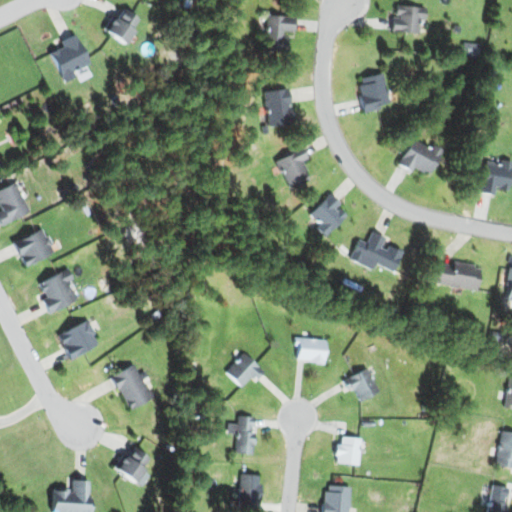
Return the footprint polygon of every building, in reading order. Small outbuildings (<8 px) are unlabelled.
[(100,30),(117,45),(137,21),(119,6),(100,30)] [(389,32),(419,34),(421,8),(391,6),(389,32)] [(283,53),(284,32),(289,32),(290,17),(264,16),(262,51),(283,53)] [(74,78),(71,69),(87,63),(75,34),(58,40),(61,47),(48,53),(60,84),(74,78)] [(354,79),(360,111),(387,106),(381,74),(354,79)] [(263,90),(263,125),(287,125),(287,90),(263,90)] [(424,178),(439,153),(411,136),(396,161),(424,178)] [(302,158),(295,146),(271,161),(288,188),(306,177),(296,162),(302,158)] [(511,163),(481,158),(476,191),(506,196),(511,163)] [(0,186),(0,219),(21,217),(18,185),(0,186)] [(323,235),(345,214),(325,194),(304,216),(323,235)] [(51,252),(41,229),(10,242),(19,265),(51,252)] [(389,274),(399,253),(381,244),(383,239),(368,231),(362,244),(355,240),(348,254),(389,274)] [(478,267),(433,259),(429,282),(474,291),(478,267)] [(35,283),(48,312),(79,298),(66,269),(35,283)] [(87,320),(55,334),(65,358),(97,345),(87,320)] [(293,361),(323,361),(323,338),(293,338),(293,361)] [(222,372),(238,388),(259,369),(243,352),(222,372)] [(126,408),(150,399),(137,364),(113,373),(126,408)] [(379,391),(366,367),(341,380),(347,392),(353,388),(360,401),(379,391)] [(511,379),(507,379),(502,404),(511,406),(511,379)] [(251,454),(251,416),(236,416),(236,424),(227,424),(227,432),(235,432),(235,454),(251,454)] [(511,468),(511,432),(497,432),(496,467),(511,468)] [(357,439),(334,436),(330,462),(354,465),(357,439)] [(126,485),(147,458),(129,443),(107,471),(126,485)] [(235,509),(252,511),(258,476),(241,473),(235,509)] [(45,491),(45,511),(88,511),(88,480),(68,480),(69,490),(45,491)] [(502,511),(506,488),(489,485),(484,511),(502,511)]
